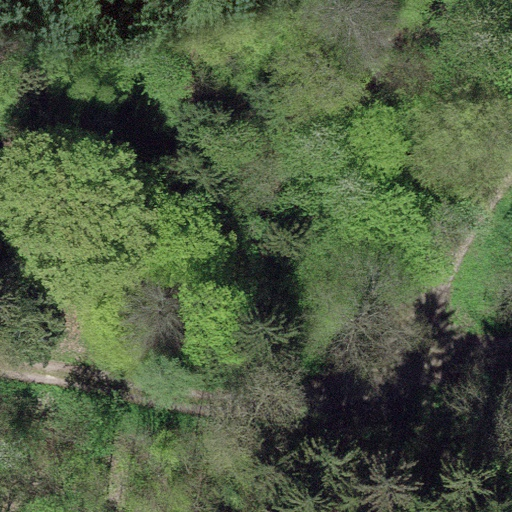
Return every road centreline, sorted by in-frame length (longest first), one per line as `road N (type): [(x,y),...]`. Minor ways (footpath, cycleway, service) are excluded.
road 1 (track): [(400,367),(245,403),(0,368)]
road 2 (track): [(511,171),(455,248),(400,367)]
road 3 (track): [(400,367),(511,453)]
